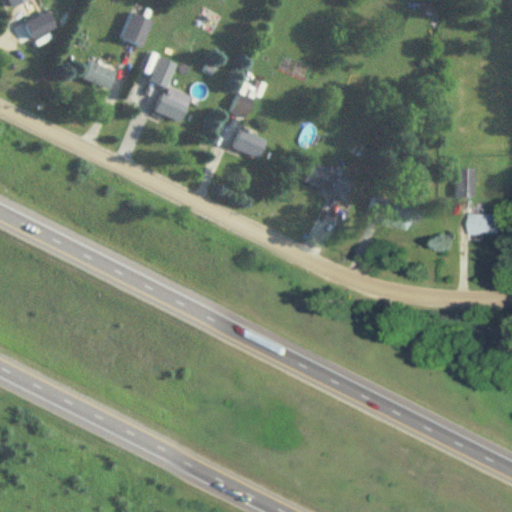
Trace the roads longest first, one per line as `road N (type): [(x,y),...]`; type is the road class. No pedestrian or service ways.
road 1 (motorway): [(511,465),(0,206)]
road 2 (residential): [(511,295),(438,296),(344,277),(0,107)]
road 3 (motorway): [(0,369),(279,511)]
